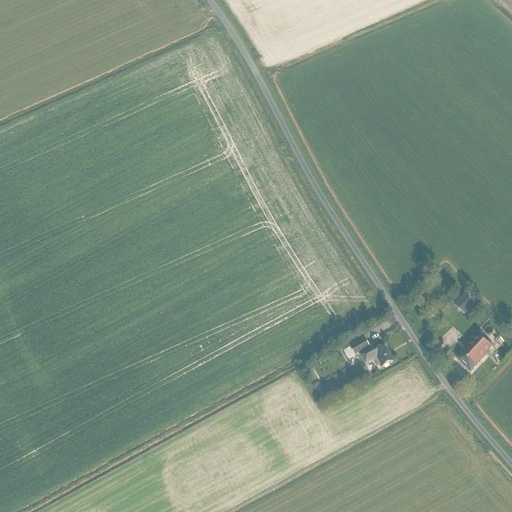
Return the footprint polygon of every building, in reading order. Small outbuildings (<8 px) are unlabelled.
[(475,305),(464,294),(457,302),(468,313),(475,305)] [(485,331),(490,325),(483,318),(478,324),(485,331)] [(498,340),(491,333),(487,338),(494,345),(498,340)] [(456,359),(461,363),(471,372),(481,361),(482,361),(487,355),(486,354),(493,347),(479,334),(456,359)] [(348,360),(355,356),(369,348),(365,340),(344,352),(348,360)] [(405,345),(392,350),(395,359),(408,354),(405,345)] [(360,356),(366,365),(373,361),(377,368),(379,366),(381,369),(393,362),(385,347),(375,353),(373,349),(360,356)]
